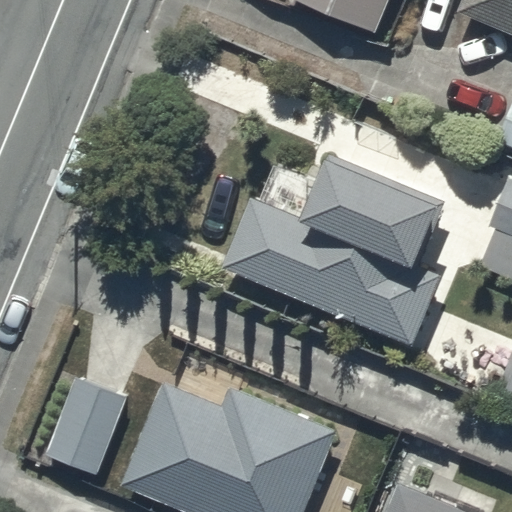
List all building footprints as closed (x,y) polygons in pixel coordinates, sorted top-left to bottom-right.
[(319,0),(379,24),(388,0),(319,0)] [(511,0),(462,0),(462,1),(511,22),(511,0)] [(511,101),(499,136),(511,141),(511,101)] [(255,187),(224,256),(412,337),(445,262),(416,250),(445,185),(333,137),(318,172),(277,155),(262,190),(255,187)] [(511,170),(492,217),(499,220),(481,261),(511,273),(511,170)] [(130,389),(78,368),(49,446),(99,466),(130,389)] [(168,372),(123,473),(215,511),(301,511),(336,419),(235,379),(228,395),(168,372)] [(492,511),(403,475),(386,511),(492,511)]
